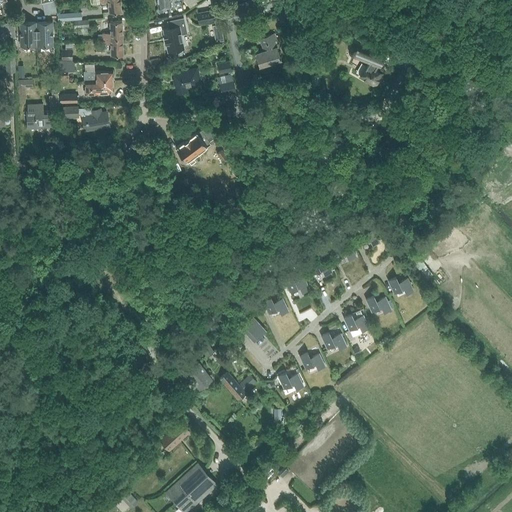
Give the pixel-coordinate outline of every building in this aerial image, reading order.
[(52,0),(41,3),(42,3),(43,9),(56,6),(54,0),(52,0)] [(119,0),(100,0),(101,3),(108,2),(110,13),(121,12),(119,0)] [(254,0),(248,0),(235,5),(238,15),(257,9),(254,0)] [(197,13),(199,24),(214,21),(216,28),(221,27),(217,4),(212,5),(213,10),(197,13)] [(56,6),(43,9),(44,15),(57,12),(56,6)] [(276,16),(282,27),(291,22),(285,11),(276,16)] [(58,22),(82,20),(82,12),(58,14),(58,22)] [(167,21),(168,28),(162,29),(164,37),(162,37),(164,47),(166,47),(167,52),(185,48),(182,34),(187,33),(184,18),(167,21)] [(0,43),(15,37),(15,19),(0,25),(0,43)] [(74,28),(89,27),(88,20),(73,21),(74,28)] [(53,21),(36,22),(37,46),(53,46),(53,21)] [(111,34),(103,34),(103,39),(122,38),(122,21),(110,22),(111,34)] [(37,46),(36,22),(19,23),(19,47),(37,46)] [(263,51),(255,53),(260,67),(281,60),(277,47),(279,47),(275,33),(259,38),(263,51)] [(122,38),(103,39),(103,43),(103,44),(111,44),(111,56),(123,55),(122,38)] [(360,77),(372,84),(373,84),(376,83),(381,74),(374,70),(379,61),(381,62),(384,57),(369,51),(368,53),(356,46),(353,47),(351,49),(350,51),(351,54),(352,56),(355,57),(369,63),(360,77)] [(62,49),(61,49),(61,61),(72,61),(72,49),(65,49),(62,49)] [(13,55),(5,56),(6,71),(15,71),(13,55)] [(61,61),(59,61),(59,71),(61,71),(72,71),(73,71),(73,61),(72,61),(61,61)] [(229,61),(217,63),(219,73),(231,70),(229,61)] [(186,88),(201,84),(197,68),(173,74),(178,94),(187,91),(186,88)] [(112,70),(95,71),(84,71),(84,72),(84,81),(89,81),(95,81),(112,80),(112,71),(112,70)] [(26,87),(33,87),(33,78),(17,79),(18,88),(18,93),(26,93),(26,87)] [(90,81),(85,82),(85,94),(97,93),(110,92),(110,90),(113,90),(113,81),(96,81),(90,81)] [(237,93),(234,83),(234,81),(219,84),(222,96),(237,93)] [(54,95),(49,96),(49,110),(58,109),(58,94),(54,94),(54,95)] [(77,94),(59,94),(59,103),(60,103),(77,102),(77,94)] [(43,103),(26,104),(27,111),(27,128),(40,127),(40,126),(52,126),(51,110),(43,110),(43,103)] [(110,127),(107,112),(107,111),(102,112),(101,108),(91,109),(91,108),(80,108),(78,108),(78,106),(61,106),(61,118),(78,118),(78,116),(81,115),(84,132),(110,127)] [(234,123),(235,135),(248,134),(247,122),(234,123)] [(207,146),(210,143),(211,144),(220,138),(218,126),(205,128),(202,130),(201,130),(197,132),(175,148),(186,162),(188,161),(191,165),(197,160),(194,156),(207,146)] [(223,149),(217,154),(222,160),(228,156),(223,149)] [(479,182),(486,187),(494,178),(495,179),(498,176),(499,177),(500,175),(499,174),(506,166),(497,159),(479,182)] [(370,239),(373,245),(379,242),(374,229),(364,233),(362,228),(355,231),(361,243),(370,239)] [(347,254),(349,260),(356,257),(350,244),(341,248),(338,243),(331,246),(337,258),(347,254)] [(413,249),(405,255),(412,264),(413,263),(426,281),(434,275),(421,257),(420,258),(413,249)] [(322,269),(325,275),(331,272),(326,259),(316,263),(314,258),(307,261),(313,273),(322,269)] [(300,287),(302,292),(309,289),(303,277),(294,281),(291,275),(285,278),(291,291),(300,287)] [(404,288),(407,294),(413,291),(407,278),(398,283),(396,277),(389,280),(395,293),(404,288)] [(382,307),(384,312),(391,309),(385,297),(376,301),(373,296),(367,299),(372,311),(382,307)] [(279,308),(282,314),(288,311),(282,298),(273,302),(271,297),(264,300),(270,313),(279,308)] [(250,314),(238,325),(253,342),(265,331),(250,314)] [(351,314),(344,317),(350,330),(353,335),(362,331),(369,328),(363,315),(362,315),(358,318),(354,320),(351,314)] [(337,344),(340,349),(346,346),(340,334),(331,338),(329,332),(322,335),(328,348),(337,344)] [(200,349),(206,357),(214,351),(207,342),(200,347),(200,349)] [(316,364),(318,369),(325,366),(319,354),(310,358),(307,352),(301,355),(306,368),(316,364)] [(192,380),(199,389),(203,386),(205,389),(211,385),(208,381),(211,379),(199,362),(186,372),(187,373),(184,375),(189,382),(192,380)] [(219,378),(238,400),(246,393),(227,371),(219,378)] [(294,384),(297,389),(303,386),(298,374),(288,378),(286,372),(279,375),(285,388),(294,384)] [(244,379),(239,384),(246,390),(256,381),(250,374),(246,377),(244,379)] [(180,421),(160,440),(159,440),(169,451),(169,450),(175,445),(179,441),(189,431),(180,421)] [(216,483),(207,473),(203,470),(197,463),(166,492),(175,501),(185,511),(216,483)] [(283,466),(278,471),(282,476),(288,471),(283,466)] [(117,480),(111,486),(122,497),(131,506),(137,500),(117,480)] [(85,511),(94,511),(115,492),(110,487),(85,511)]
